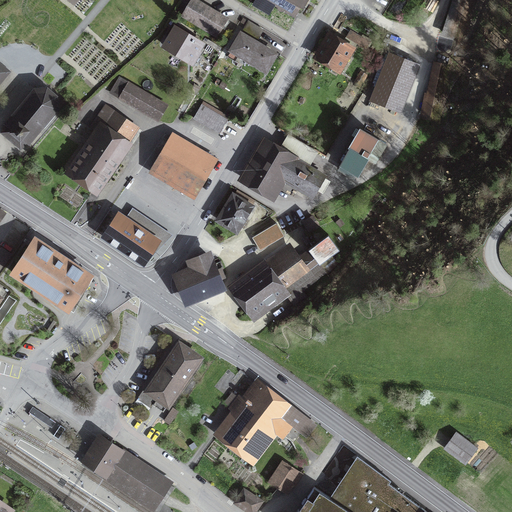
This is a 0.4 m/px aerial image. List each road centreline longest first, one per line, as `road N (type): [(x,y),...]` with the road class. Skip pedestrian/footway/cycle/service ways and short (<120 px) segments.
road 1 (primary): [(454,511),(148,291)]
road 2 (tertiary): [(148,291),(332,0)]
road 3 (primary): [(148,291),(0,192)]
